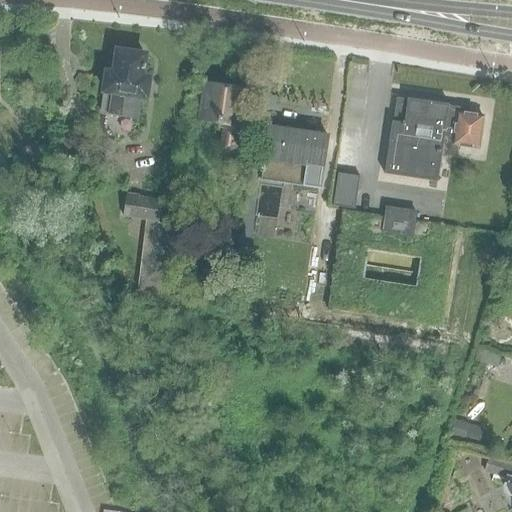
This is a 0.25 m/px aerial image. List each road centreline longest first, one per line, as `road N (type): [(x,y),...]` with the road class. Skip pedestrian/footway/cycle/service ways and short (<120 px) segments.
road 1 (residential): [(55,0),(511,67)]
road 2 (primary): [(278,0),(511,38)]
road 3 (primary): [(511,14),(366,0)]
